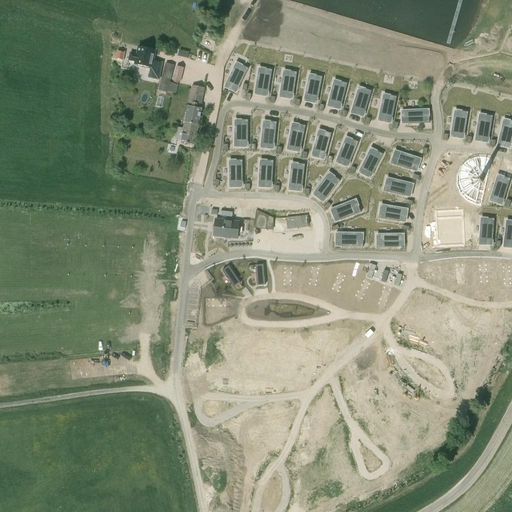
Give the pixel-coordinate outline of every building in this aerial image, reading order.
[(246,32),(255,37),(265,21),(257,15),(246,32)] [(479,39),(488,39),(489,28),(479,28),(479,39)] [(262,64),(268,48),(260,45),(254,61),(262,64)] [(163,63),(153,61),(155,49),(139,46),(137,54),(130,52),(128,60),(129,61),(128,63),(151,68),(148,78),(159,80),(163,63)] [(465,61),(475,58),(471,47),(461,51),(465,61)] [(284,68),(288,50),(279,48),(274,66),(284,68)] [(123,61),(125,53),(118,51),(116,59),(123,61)] [(297,69),(305,69),(307,51),(298,51),(297,69)] [(318,52),(317,74),(325,74),(326,53),(318,52)] [(337,54),(336,76),(345,76),(346,54),(337,54)] [(357,74),(366,74),(367,56),(357,56),(357,74)] [(386,76),(385,57),(376,57),(376,76),(386,76)] [(391,75),(402,77),(405,60),(394,59),(391,75)] [(415,79),(424,80),(427,62),(418,61),(415,79)] [(165,63),(158,90),(175,95),(178,85),(171,83),(173,74),(175,65),(165,63)] [(492,64),(491,74),(502,76),(503,65),(492,64)] [(185,68),(176,66),(172,81),(181,83),(185,68)] [(233,68),(224,87),(231,90),(233,85),(239,88),(248,68),(243,66),(240,71),(233,68)] [(258,74),(254,95),(262,96),(262,90),(269,91),(272,70),(266,69),(265,75),(258,74)] [(283,76),(279,98),(287,99),(287,93),(294,94),(297,72),(291,71),(290,78),(283,76)] [(308,80),(304,101),(311,102),(312,97),(318,98),(323,77),(317,76),(315,82),(308,80)] [(333,86),(327,107),(334,108),(336,103),(342,104),(348,83),(342,82),(340,88),(333,86)] [(192,86),(181,143),(195,145),(198,125),(199,125),(202,109),(201,108),(205,88),(192,86)] [(357,93),(351,113),(358,115),(359,110),(366,112),(372,91),(366,89),(364,95),(357,93)] [(453,101),(453,92),(434,90),(433,99),(453,101)] [(469,90),(466,96),(483,106),(486,100),(469,90)] [(491,97),(498,111),(505,108),(498,94),(491,97)] [(382,100),(378,121),(385,122),(386,117),(392,118),(397,97),(391,95),(389,102),(382,100)] [(422,110),(401,110),(401,118),(407,117),(407,124),(429,123),(429,117),(423,117),(422,110)] [(454,116),(450,137),(457,138),(458,133),(465,134),(468,112),(462,111),(461,117),(454,116)] [(478,120),(475,141),(482,142),(483,136),(489,137),(493,116),(487,115),(486,121),(478,120)] [(234,126),(234,148),(241,148),(241,142),(248,142),(248,120),(242,120),(242,126),(234,126)] [(502,125),(497,146),(504,147),(506,142),(511,143),(511,142),(511,120),(511,121),(509,127),(502,125)] [(263,127),(260,148),(268,149),(268,143),(275,144),(277,122),(271,122),(270,128),(263,127)] [(291,129),(287,150),(294,152),(295,146),(301,147),(306,126),(300,125),(298,131),(291,129)] [(317,136),(311,156),(318,158),(320,153),(326,154),(332,133),(326,132),(324,138),(317,136)] [(344,143),(336,162),(342,165),(345,160),(351,162),(359,142),(353,140),(351,145),(344,143)] [(368,153),(359,172),(365,176),(368,171),(373,173),(383,154),(378,151),(375,157),(368,153)] [(393,158),(391,164),(412,170),(413,164),(419,166),(421,159),(401,153),(398,160),(393,158)] [(463,171),(460,179),(462,187),(465,194),(471,199),(476,199),(484,158),(479,158),(475,160),(466,164),(463,171)] [(236,166),(229,166),(229,188),(236,188),(236,182),(243,182),(243,160),(236,160),(236,166)] [(260,166),(258,187),(266,188),(266,182),(272,182),(274,161),(268,160),(267,166),(260,166)] [(291,169),(288,190),(296,191),(296,185),(303,186),(305,164),(299,164),(298,170),(291,169)] [(377,194),(377,176),(366,176),(366,194),(377,194)] [(326,178),(313,195),(318,199),(322,194),(327,198),(340,181),(335,177),(332,182),(326,178)] [(350,195),(358,194),(358,177),(349,178),(350,195)] [(496,181),(489,201),(496,203),(498,198),(504,200),(510,179),(505,177),(503,183),(496,181)] [(385,185),(384,191),(405,196),(406,190),(412,191),(414,184),(393,179),(391,187),(385,185)] [(350,202),(330,210),(333,216),(338,214),(341,220),(361,212),(359,207),(353,209),(350,202)] [(380,212),(379,218),(400,222),(401,216),(407,216),(408,209),(387,206),(386,213),(380,212)] [(255,211),(254,229),(273,231),(273,219),(255,211)] [(306,217),(286,219),(288,229),(307,226),(306,217)] [(238,239),(240,221),(215,218),(213,237),(225,238),(225,240),(230,240),(230,239),(238,239)] [(465,218),(436,218),(436,242),(465,242),(465,218)] [(480,224),(479,245),(486,246),(487,240),(493,240),(494,219),(488,218),(488,224),(480,224)] [(511,227),(505,227),(503,248),(510,249),(511,243),(511,242),(511,227)] [(336,233),(336,240),(341,240),(341,247),(363,247),(363,241),(357,241),(357,233),(336,233)] [(383,242),(377,242),(377,248),(399,248),(399,241),(405,241),(404,234),(383,234),(383,242)] [(459,264),(451,264),(453,284),(461,284),(459,264)] [(265,285),(263,265),(255,266),(257,286),(265,285)] [(284,265),(283,285),(292,286),(293,266),(284,265)] [(482,265),(474,266),(476,286),(485,285),(482,265)] [(505,265),(497,266),(499,286),(507,285),(505,265)] [(235,267),(228,272),(239,288),(246,284),(235,267)] [(310,268),(307,288),(315,289),(318,269),(310,268)] [(335,276),(326,294),(334,297),(342,279),(335,276)] [(359,282),(349,299),(356,304),(366,286),(359,282)] [(385,286),(373,302),(379,307),(392,291),(385,286)] [(327,301),(323,287),(313,290),(317,304),(327,301)] [(420,288),(408,304),(415,309),(427,293),(420,288)] [(211,294),(211,303),(231,303),(231,294),(211,294)] [(283,301),(287,312),(300,308),(296,296),(283,301)] [(440,296),(433,315),(441,318),(448,300),(440,296)] [(266,320),(279,316),(275,303),(262,308),(266,320)] [(471,310),(471,330),(479,330),(479,310),(471,310)] [(502,310),(494,311),(497,331),(505,329),(502,310)] [(234,314),(216,322),(219,330),(237,322),(234,314)] [(341,317),(340,325),(360,328),(361,319),(341,317)] [(328,323),(320,325),(325,344),(333,342),(328,323)] [(429,331),(455,331),(455,323),(429,323),(429,331)] [(400,326),(388,327),(388,335),(400,334),(400,326)] [(251,327),(250,347),(258,347),(260,327),(251,327)] [(306,327),(297,328),(300,348),(308,347),(306,327)] [(283,329),(274,329),(275,349),(283,349),(283,329)] [(378,353),(379,344),(359,344),(359,353),(378,353)] [(431,344),(430,352),(450,353),(450,345),(431,344)] [(472,357),(454,367),(458,374),(476,365),(472,357)] [(187,370),(208,369),(208,361),(186,361),(187,370)] [(256,363),(257,373),(266,371),(265,362),(256,363)] [(378,375),(379,366),(357,365),(357,374),(378,375)] [(425,365),(424,373),(446,374),(446,367),(425,365)] [(280,376),(281,390),(290,390),(288,375),(280,376)] [(310,385),(308,375),(296,377),(298,387),(310,385)] [(324,387),(325,377),(315,377),(314,386),(324,387)] [(249,387),(265,385),(264,378),(248,379),(249,387)] [(195,394),(217,391),(216,383),(194,385),(195,394)] [(355,386),(355,393),(378,394),(378,387),(355,386)] [(250,398),(250,406),(272,404),(271,396),(250,398)] [(297,401),(286,404),(288,411),(299,408),(297,401)] [(223,409),(204,413),(205,419),(224,416),(223,409)] [(276,415),(255,421),(257,428),(278,423),(276,415)] [(287,430),(308,428),(307,420),(286,422),(287,430)] [(227,429),(208,433),(210,442),(229,438),(227,429)] [(296,447),(312,445),(311,438),(295,440),(296,447)] [(259,444),(261,451),(279,448),(277,440),(259,444)] [(304,458),(296,458),(296,465),(318,463),(317,454),(304,455),(304,458)] [(211,460),(212,467),(231,464),(229,457),(211,460)] [(263,464),(265,472),(286,466),(284,458),(263,464)] [(408,475),(418,472),(415,462),(405,465),(408,475)] [(392,465),(384,467),(389,485),(396,483),(392,465)] [(367,495),(376,494),(373,470),(365,471),(367,495)] [(304,486),(322,482),(321,475),(303,479),(304,486)] [(289,480),(270,487),(273,494),(292,488),(289,480)] [(238,482),(216,486),(218,494),(239,490),(238,482)] [(345,495),(340,495),(342,504),(355,502),(353,486),(344,487),(345,495)] [(322,511),(331,511),(330,498),(321,499),(322,511)] [(224,511),(236,511),(245,510),(244,503),(223,508),(224,511)]
